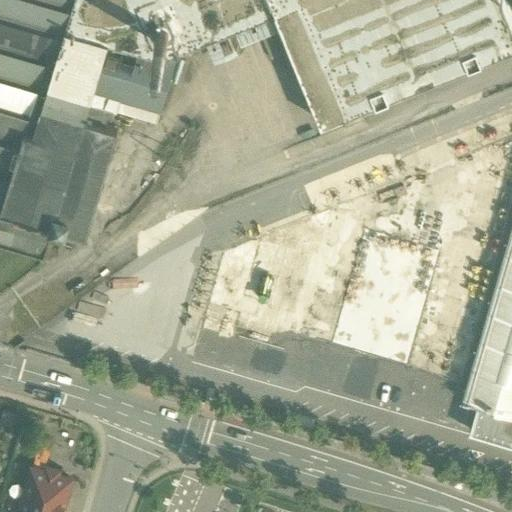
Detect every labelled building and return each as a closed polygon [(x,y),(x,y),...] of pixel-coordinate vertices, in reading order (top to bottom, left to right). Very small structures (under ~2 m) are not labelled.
[(0,0),(0,241),(44,255),(53,223),(65,227),(65,226),(86,232),(117,126),(103,122),(108,106),(117,109),(117,106),(116,106),(120,95),(161,107),(176,56),(166,53),(276,8),(322,120),(511,41),(511,16),(505,0),(0,0)] [(215,58),(234,53),(228,31),(209,37),(215,58)] [(161,107),(120,95),(116,106),(117,106),(157,118),(161,107)] [(511,246),(468,399),(478,402),(470,429),(511,441),(511,246)] [(14,413),(3,409),(0,418),(0,420),(11,424),(14,413)] [(61,511),(71,477),(32,466),(23,496),(21,495),(16,511),(61,511)]
